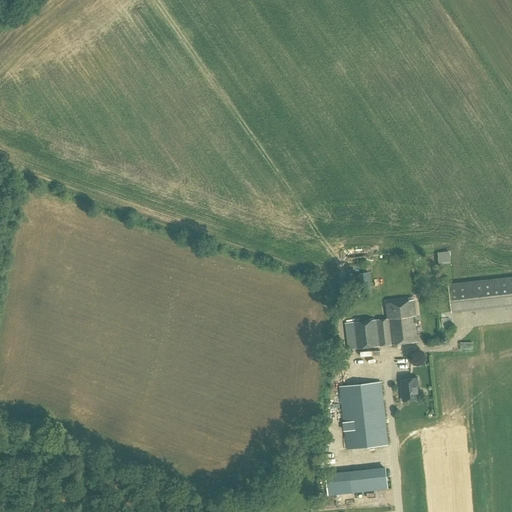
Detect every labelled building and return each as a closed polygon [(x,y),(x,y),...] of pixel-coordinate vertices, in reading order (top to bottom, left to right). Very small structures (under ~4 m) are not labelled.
[(361,294),(371,293),(368,273),(358,274),(361,294)] [(451,313),(511,306),(511,277),(448,285),(451,313)] [(348,350),(356,349),(417,342),(415,323),(415,317),(416,316),(414,300),(385,304),(387,319),(353,323),(345,324),(348,350)] [(471,354),(469,344),(460,346),(462,355),(471,354)] [(366,350),(367,356),(360,356),(361,360),(379,359),(379,349),(366,350)] [(417,379),(401,380),(403,401),(419,399),(417,379)] [(347,449),(388,445),(381,382),(340,387),(347,449)] [(345,439),(345,438),(345,434),(344,432),(342,430),(339,428),(335,427),(333,427),(329,428),(327,429),(326,430),(323,433),(323,435),(322,438),(322,440),(323,442),(324,444),(325,446),(328,449),(331,450),(333,450),(336,450),(338,449),(342,447),(344,443),(345,441),(345,439)] [(352,493),(387,489),(385,469),(349,473),(352,493)]
